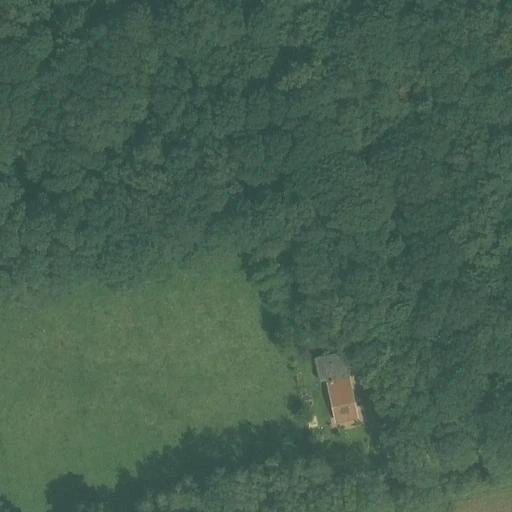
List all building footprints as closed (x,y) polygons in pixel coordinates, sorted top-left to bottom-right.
[(304,290),(288,294),(290,302),(307,298),(304,290)] [(340,316),(333,299),(321,304),(329,321),(340,316)] [(342,318),(333,322),(336,329),(345,325),(342,318)] [(347,329),(338,332),(343,344),(352,340),(347,329)] [(345,353),(316,359),(320,381),(327,379),(335,416),(356,411),(348,375),(350,375),(345,353)]
